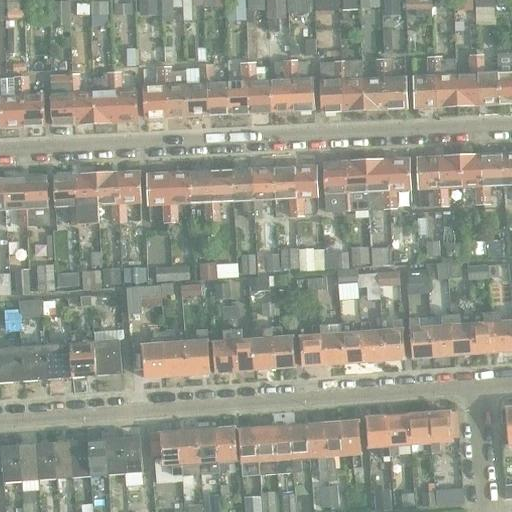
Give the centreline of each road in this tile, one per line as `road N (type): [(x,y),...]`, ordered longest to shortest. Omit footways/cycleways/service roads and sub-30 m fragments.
road 1 (residential): [(0,150),(511,126)]
road 2 (residential): [(477,385),(0,421)]
road 3 (residential): [(487,511),(477,385)]
